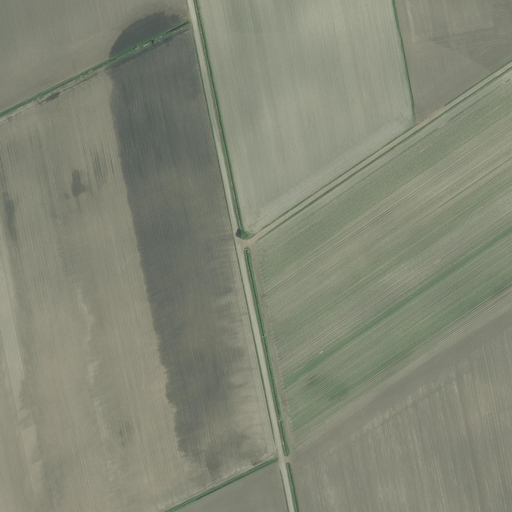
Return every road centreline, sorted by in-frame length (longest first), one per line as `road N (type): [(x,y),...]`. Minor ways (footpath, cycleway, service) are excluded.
road 1 (track): [(292,511),(190,0)]
road 2 (track): [(239,249),(511,63)]
